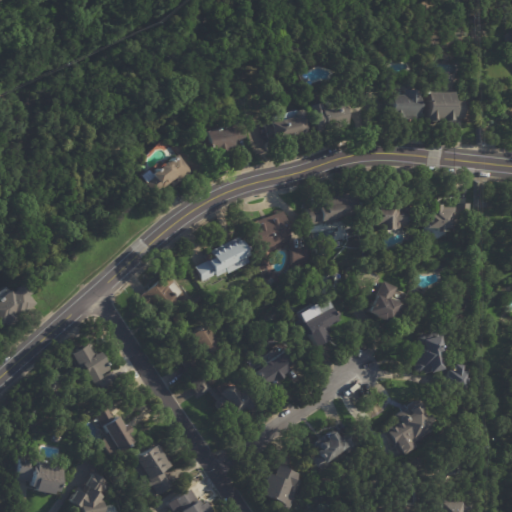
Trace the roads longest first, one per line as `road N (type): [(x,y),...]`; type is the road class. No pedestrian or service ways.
road 1 (residential): [(511,165),(372,152),(221,193),(192,209),(0,379)]
road 2 (residential): [(95,292),(243,511)]
road 3 (residential): [(356,371),(214,469)]
